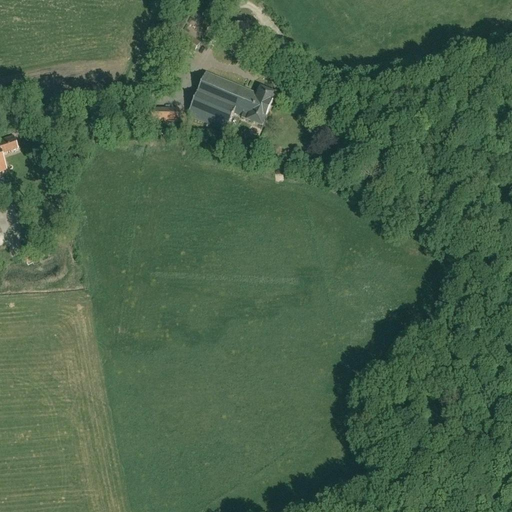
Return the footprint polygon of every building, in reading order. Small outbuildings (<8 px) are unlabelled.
[(195,18),(203,23),(209,13),(201,8),(195,18)] [(237,61),(261,50),(248,23),(225,33),(237,61)] [(193,56),(200,45),(165,24),(158,35),(193,56)] [(207,74),(197,96),(188,117),(226,133),(234,115),(242,118),(242,119),(262,128),(276,95),(260,88),(257,95),(207,74)] [(148,124),(178,124),(177,110),(148,110),(148,124)] [(2,155),(18,150),(14,137),(0,141),(0,173),(6,171),(2,155)] [(5,237),(0,237),(0,251),(8,250),(5,237)]
